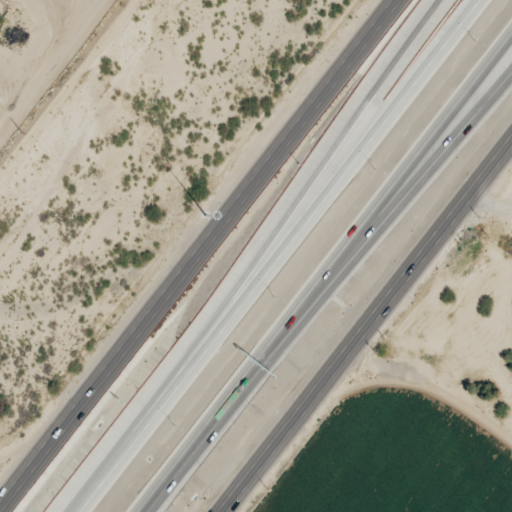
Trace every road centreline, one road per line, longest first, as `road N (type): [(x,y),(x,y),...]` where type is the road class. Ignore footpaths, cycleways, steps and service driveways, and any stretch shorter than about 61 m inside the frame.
road 1 (secondary): [(397,0),(0,508)]
road 2 (secondary): [(221,511),(511,141)]
road 3 (motorway): [(481,0),(232,310)]
road 4 (motorway): [(445,0),(232,310)]
road 5 (motorway): [(142,511),(330,266)]
road 6 (motorway): [(330,266),(511,32)]
road 7 (motorway): [(330,266),(511,65)]
road 8 (motorway): [(232,310),(77,511)]
